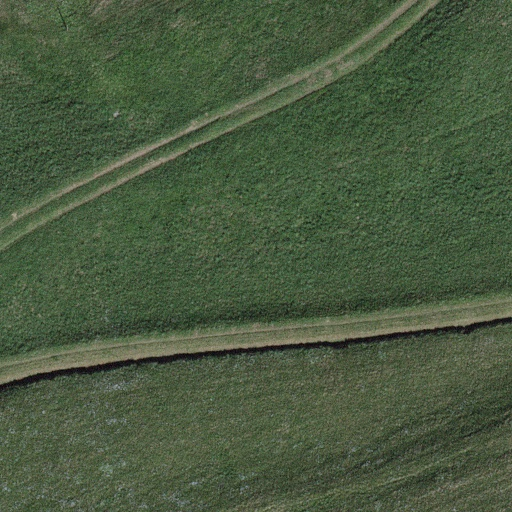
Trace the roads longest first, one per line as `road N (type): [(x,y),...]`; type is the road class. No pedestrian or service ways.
road 1 (track): [(0,386),(42,373),(511,303)]
road 2 (track): [(422,0),(405,18),(0,244)]
